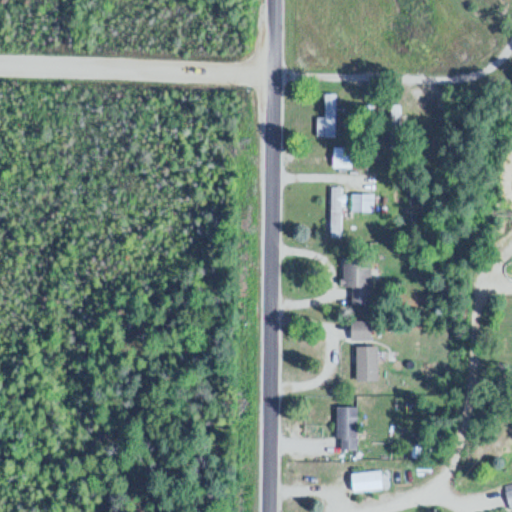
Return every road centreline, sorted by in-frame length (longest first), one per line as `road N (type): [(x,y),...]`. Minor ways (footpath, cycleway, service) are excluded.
road 1 (residential): [(269,511),(270,0)]
road 2 (residential): [(269,72),(0,63)]
